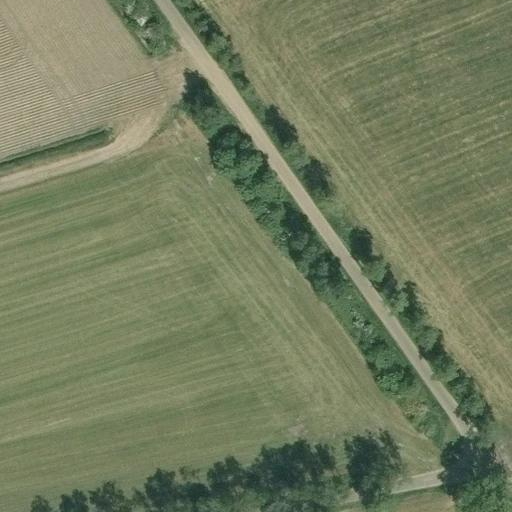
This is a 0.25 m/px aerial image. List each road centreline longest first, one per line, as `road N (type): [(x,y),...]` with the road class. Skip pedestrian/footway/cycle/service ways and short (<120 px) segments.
road 1 (unclassified): [(488,462),(161,0)]
road 2 (unclassified): [(269,511),(488,462)]
